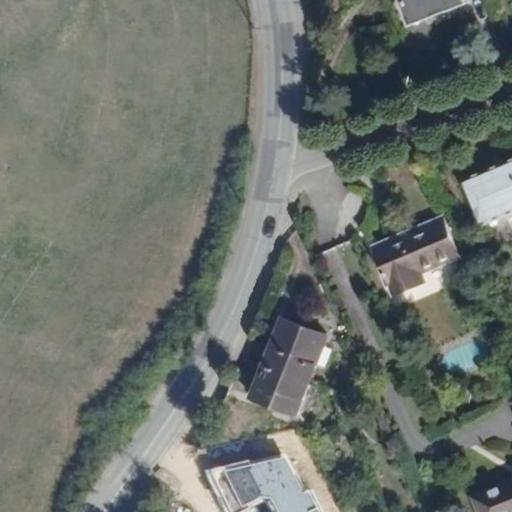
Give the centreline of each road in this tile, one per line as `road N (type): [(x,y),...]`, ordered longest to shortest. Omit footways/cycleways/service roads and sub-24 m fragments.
road 1 (tertiary): [(278,161),(227,330),(104,511)]
road 2 (residential): [(278,161),(296,162),(511,90)]
road 3 (tertiary): [(276,0),(278,161)]
